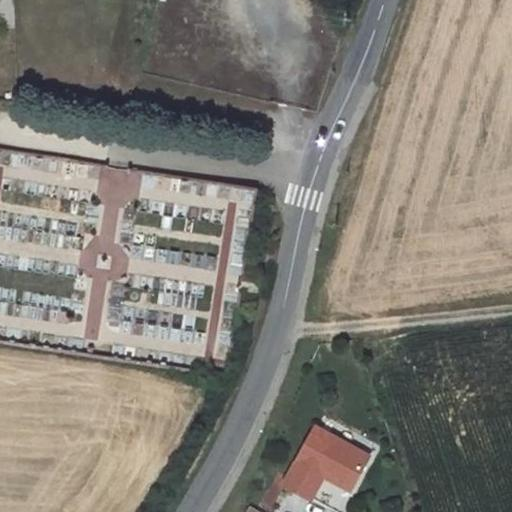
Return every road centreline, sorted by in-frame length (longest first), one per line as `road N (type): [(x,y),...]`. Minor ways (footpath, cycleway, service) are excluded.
road 1 (tertiary): [(190,511),(277,334),(306,199),(385,0)]
road 2 (track): [(277,334),(511,308)]
